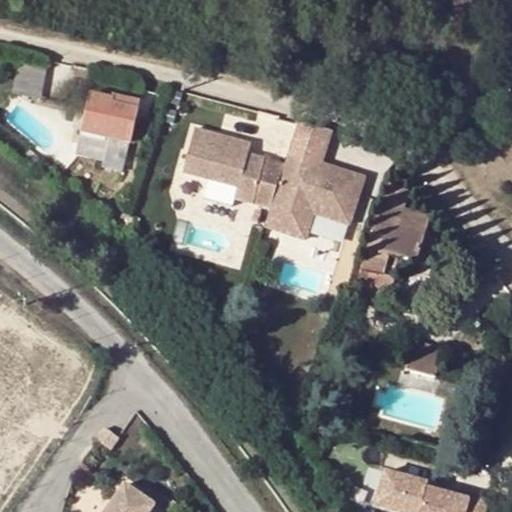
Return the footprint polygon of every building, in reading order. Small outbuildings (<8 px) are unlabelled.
[(104,134),(104,137),(130,143),(138,109),(115,102),(116,98),(91,92),(83,129),(104,134)] [(187,97),(174,93),(169,110),(183,114),(187,97)] [(294,143),(286,166),(273,209),(270,216),(298,225),(302,211),(315,215),(351,226),(366,180),(346,173),(345,179),(334,175),(330,168),(322,166),(333,132),(300,122),(294,143)] [(253,145),(197,131),(185,173),(215,182),(240,187),(237,201),(273,209),(286,166),(266,160),(265,161),(263,168),(248,163),(251,156),(253,145)] [(265,161),(251,156),(248,163),(263,168),(265,161)] [(346,173),(330,168),(334,175),(345,179),(346,173)] [(240,187),(215,182),(212,195),(237,201),(240,187)] [(379,206),(361,268),(355,288),(378,295),(384,276),(385,274),(390,253),(436,267),(444,242),(425,237),(431,217),(406,210),(411,191),(390,185),(383,207),(379,206)] [(298,225),(270,216),(268,224),(266,229),(307,242),(315,215),(302,211),(298,225)] [(384,276),(378,295),(396,301),(401,281),(384,276)] [(444,355),(405,344),(400,364),(439,374),(444,355)] [(493,423),(481,419),(476,439),(488,442),(493,423)] [(106,449),(95,441),(87,454),(98,461),(106,449)] [(375,511),(491,511),(494,500),(386,472),(375,511)] [(147,511),(152,505),(123,485),(103,511),(147,511)]
